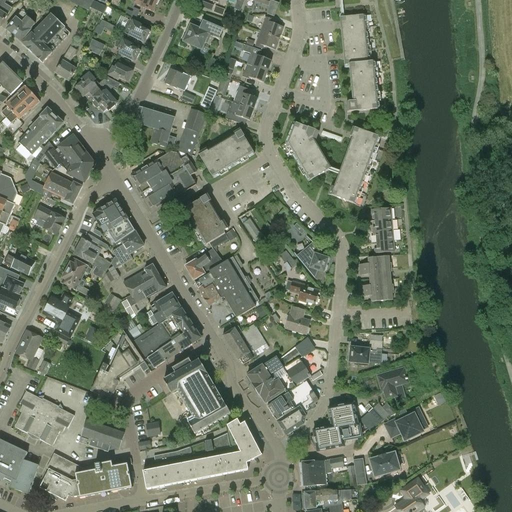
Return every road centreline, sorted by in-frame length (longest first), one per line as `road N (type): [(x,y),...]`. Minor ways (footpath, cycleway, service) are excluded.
road 1 (residential): [(0,372),(82,204),(113,178)]
road 2 (residential): [(212,337),(125,397),(144,500)]
road 3 (residential): [(212,337),(113,178)]
road 4 (residential): [(337,315),(340,245),(294,195),(271,154)]
road 5 (residential): [(94,148),(138,100),(181,0)]
road 6 (residential): [(271,154),(265,136),(296,38),(295,0)]
road 7 (unknown): [(0,432),(53,452),(75,440),(86,406),(50,387)]
road 8 (residential): [(281,456),(327,400),(337,315)]
road 9 (residential): [(281,456),(244,407),(212,337)]
road 10 (residential): [(94,148),(0,47)]
road 11 (residential): [(279,478),(144,500)]
